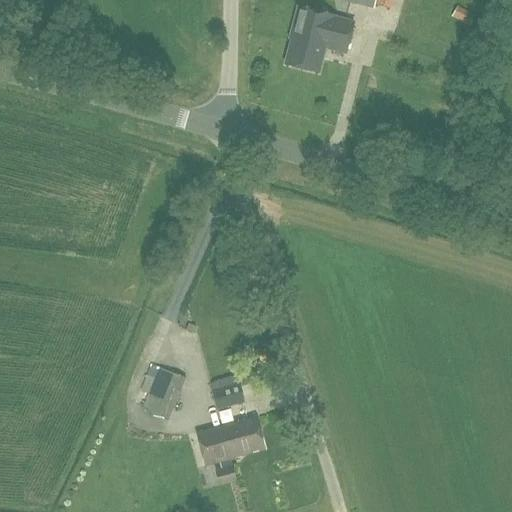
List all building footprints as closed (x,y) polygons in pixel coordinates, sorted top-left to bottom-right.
[(375,0),(339,0),(339,1),(373,10),(375,0)] [(380,0),(379,7),(398,11),(400,0),(380,0)] [(294,40),(287,66),(321,74),(327,49),(329,49),(337,51),(345,53),(353,23),(336,18),(300,9),(292,39),(292,40),(294,40)] [(145,406),(171,418),(189,378),(163,366),(145,406)] [(247,404),(239,376),(209,383),(217,411),(247,404)] [(258,419),(224,428),(232,459),(267,450),(258,419)] [(232,459),(224,428),(198,435),(206,466),(232,459)] [(226,485),(240,479),(235,466),(221,472),(226,485)]
